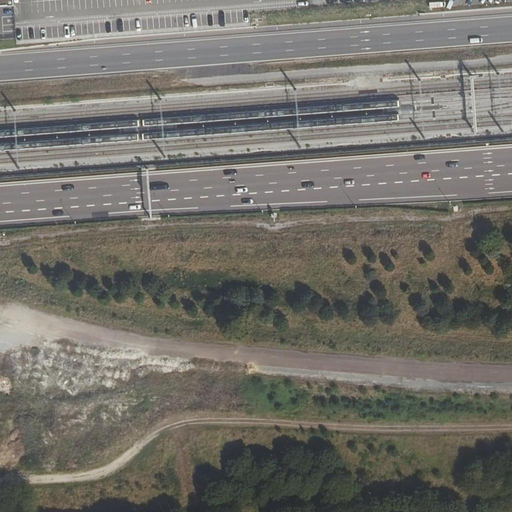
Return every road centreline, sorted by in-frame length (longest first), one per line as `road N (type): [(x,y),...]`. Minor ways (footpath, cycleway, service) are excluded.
road 1 (primary): [(0,204),(511,167)]
road 2 (secondary): [(0,71),(511,34)]
road 3 (track): [(184,353),(0,362)]
